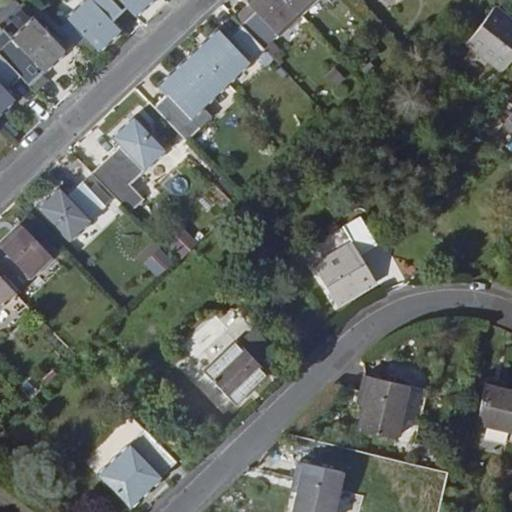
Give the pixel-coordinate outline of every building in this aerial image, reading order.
[(117,22),(108,12),(122,0),(75,0),(65,10),(97,42),(117,22)] [(123,0),(132,8),(141,0),(123,0)] [(251,0),(254,3),(240,16),(262,40),(298,6),(292,0),(251,0)] [(511,44),(511,14),(494,0),(490,0),(464,34),(499,61),(511,44)] [(62,43),(31,11),(0,40),(0,50),(17,69),(26,77),(62,43)] [(225,31),(217,22),(195,43),(225,75),(262,40),(240,16),(225,31)] [(167,87),(175,95),(161,109),(184,133),(209,108),(200,99),(225,75),(195,43),(173,64),(182,74),(167,87)] [(0,103),(12,92),(3,82),(17,69),(0,50),(0,103)] [(511,81),(501,96),(511,105),(511,81)] [(162,140),(132,109),(111,130),(119,139),(91,167),(128,206),(143,191),(127,175),(162,140)] [(103,199),(81,175),(66,189),(58,180),(37,201),(68,233),(103,199)] [(359,244),(376,235),(361,207),(344,218),(353,233),(314,256),(336,294),(375,272),(359,244)] [(0,236),(0,241),(6,247),(0,252),(0,270),(14,284),(49,251),(19,219),(0,236)] [(177,234),(165,243),(180,260),(191,250),(177,234)] [(150,241),(134,258),(156,279),(172,261),(150,241)] [(0,297),(14,284),(0,270),(0,297)] [(236,395),(267,365),(236,332),(204,363),(236,395)] [(356,383),(363,385),(360,399),(354,423),(392,431),(404,377),(360,367),(356,383)] [(485,368),(483,376),(503,380),(505,373),(485,368)] [(511,420),(511,382),(503,380),(483,376),(475,412),(511,420)] [(360,399),(363,385),(356,383),(353,397),(360,399)] [(176,455),(145,422),(98,467),(130,500),(176,455)] [(295,472),(304,474),(301,487),(295,510),(302,511),(331,511),(342,465),(299,455),(295,472)] [(301,487),(304,474),(295,472),(292,485),(301,487)]
